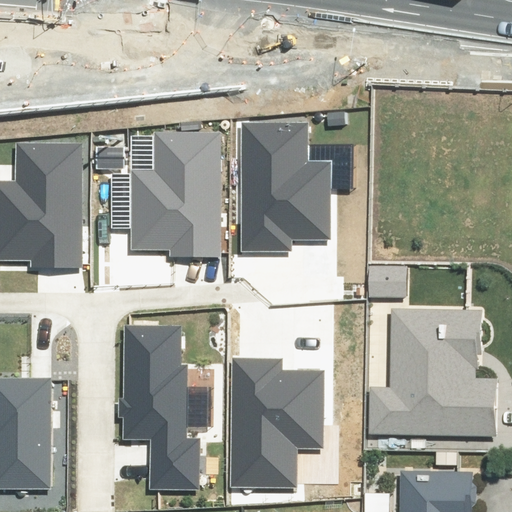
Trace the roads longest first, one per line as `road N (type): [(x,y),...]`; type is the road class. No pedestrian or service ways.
road 1 (motorway): [(506,25),(196,66),(0,68)]
road 2 (primary): [(506,25),(253,0)]
road 3 (residential): [(99,511),(95,305)]
road 4 (residential): [(95,305),(243,294)]
